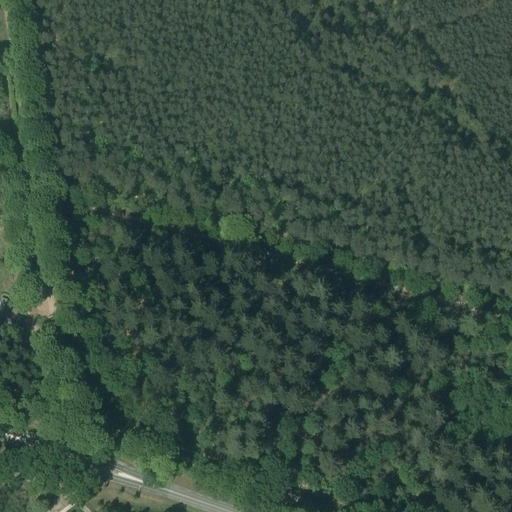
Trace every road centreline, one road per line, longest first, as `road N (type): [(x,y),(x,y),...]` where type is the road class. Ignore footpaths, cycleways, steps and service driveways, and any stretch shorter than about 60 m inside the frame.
road 1 (track): [(33,185),(511,316)]
road 2 (track): [(90,406),(135,431),(374,511)]
road 3 (track): [(33,185),(5,0)]
road 4 (primary): [(68,456),(224,511)]
